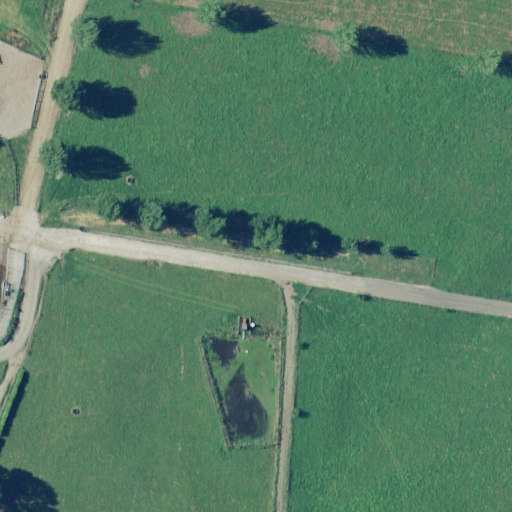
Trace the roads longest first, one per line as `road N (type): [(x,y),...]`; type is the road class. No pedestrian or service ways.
road 1 (track): [(511,341),(7,247)]
road 2 (track): [(7,247),(64,0)]
